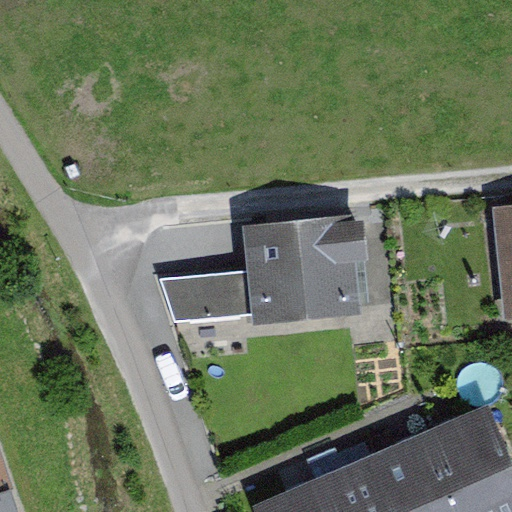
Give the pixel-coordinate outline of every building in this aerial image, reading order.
[(511,204),(495,206),(505,319),(511,318),(511,204)] [(362,208),(242,218),(246,267),(250,312),(251,319),(371,309),(362,208)] [(246,267),(160,275),(176,318),(250,312),(246,267)] [(511,511),(511,469),(486,408),(424,434),(456,511),(511,511)] [(390,511),(456,511),(424,434),(367,458),(390,511)] [(24,511),(0,440),(0,511),(24,511)] [(319,511),(390,511),(367,458),(307,483),(319,511)] [(256,511),(319,511),(307,483),(254,505),(256,511)]
